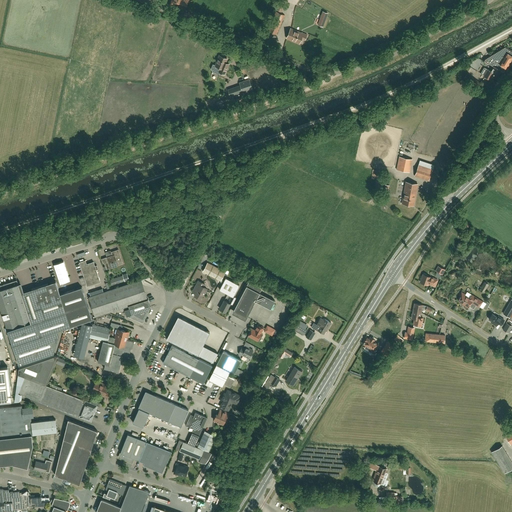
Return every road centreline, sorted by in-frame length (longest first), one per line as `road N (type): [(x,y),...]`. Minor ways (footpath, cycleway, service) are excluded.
road 1 (unclassified): [(0,196),(332,74)]
road 2 (primary): [(253,501),(392,274)]
road 3 (unclassified): [(511,29),(380,99),(290,131)]
road 4 (unclassified): [(0,274),(118,236),(174,297)]
road 5 (unclassified): [(139,0),(332,74)]
road 6 (unclassified): [(174,297),(229,199),(290,131)]
road 7 (primary): [(392,274),(443,209),(511,143)]
road 8 (unclassified): [(332,74),(388,58),(491,0)]
road 9 (unclassified): [(511,348),(392,274)]
